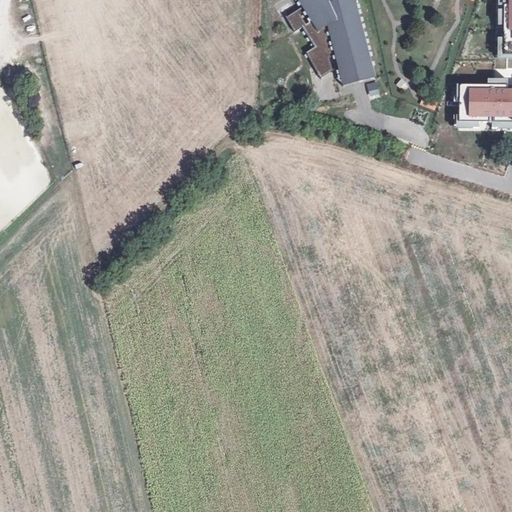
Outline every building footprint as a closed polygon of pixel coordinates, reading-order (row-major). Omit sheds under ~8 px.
[(296,0),(302,8),(304,12),(310,22),(305,25),(302,27),(314,47),(305,53),(312,64),(334,52),(335,55),(338,68),(341,80),(357,76),(358,80),(374,77),(354,0),(350,0),(339,3),(338,1),(336,0),(296,0)] [(511,0),(501,0),(502,58),(511,58),(511,0)] [(302,8),(285,18),(294,32),(305,25),(299,15),(304,12),(302,8)] [(335,55),(334,52),(312,64),(320,76),(333,70),(329,58),(335,55)] [(343,87),(375,79),(374,77),(358,80),(357,76),(341,80),(343,87)] [(377,82),(367,83),(369,99),(379,97),(377,82)] [(511,87),(458,88),(459,126),(511,125),(511,87)] [(422,96),(419,105),(434,111),(438,102),(422,96)]
